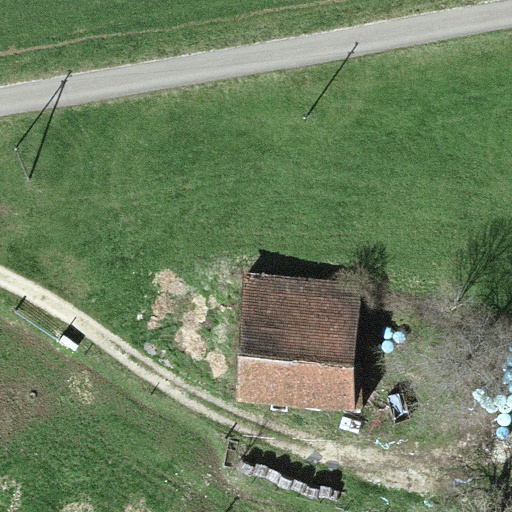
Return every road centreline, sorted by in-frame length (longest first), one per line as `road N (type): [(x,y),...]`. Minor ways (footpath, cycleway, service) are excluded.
road 1 (track): [(507,453),(399,459),(274,435),(176,388),(0,274)]
road 2 (track): [(0,100),(511,16)]
